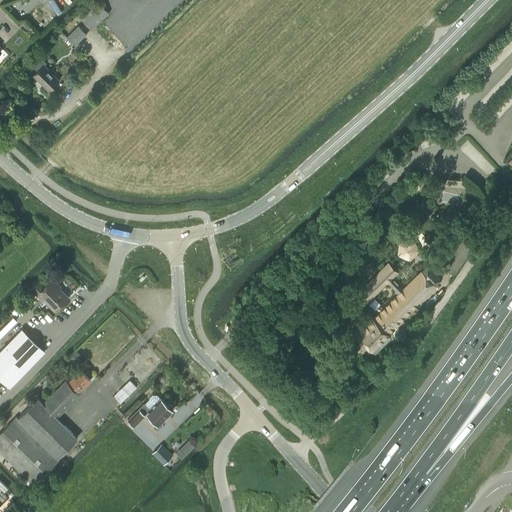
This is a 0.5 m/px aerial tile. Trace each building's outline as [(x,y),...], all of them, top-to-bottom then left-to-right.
[(97,1),(80,17),(91,29),(109,13),(97,1)] [(78,25),(66,37),(75,46),(87,34),(78,25)] [(59,80),(44,65),(46,63),(41,58),(33,67),(37,71),(33,75),(48,90),(59,80)] [(455,275),(475,245),(462,236),(442,267),(455,275)] [(397,255),(409,260),(420,250),(412,238),(399,241),(397,255)] [(387,262),(354,295),(364,305),(397,272),(387,262)] [(436,285),(436,284),(441,279),(427,264),(421,270),(420,269),(371,318),(369,316),(360,324),(363,328),(357,334),(370,347),(376,341),(379,344),(388,335),(386,334),(436,285)] [(39,279),(30,289),(43,302),(44,300),(55,312),(70,297),(60,288),(62,286),(51,276),(44,284),(39,279)] [(0,377),(10,387),(43,352),(44,351),(21,329),(0,350),(0,377)] [(42,403),(56,417),(79,395),(77,393),(90,380),(80,369),(67,382),(65,380),(42,403)] [(161,397),(160,397),(157,394),(152,394),(149,397),(150,398),(144,403),(144,402),(127,418),(134,425),(147,412),(158,424),(173,410),(161,397)] [(56,417),(42,403),(37,398),(17,418),(16,417),(0,432),(0,452),(33,485),(59,458),(58,457),(77,437),(56,417)] [(163,464),(172,455),(161,444),(152,452),(163,464)]
